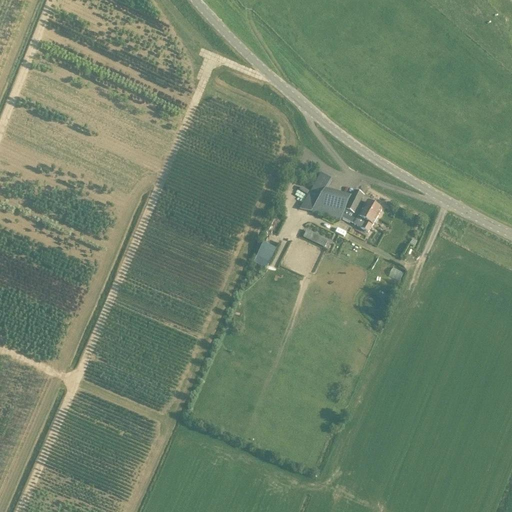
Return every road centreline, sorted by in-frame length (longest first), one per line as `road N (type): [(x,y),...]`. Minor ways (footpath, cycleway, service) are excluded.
road 1 (unclassified): [(511,232),(419,187),(326,124),(197,0)]
road 2 (track): [(449,203),(349,417)]
road 3 (track): [(417,269),(297,213),(273,264)]
